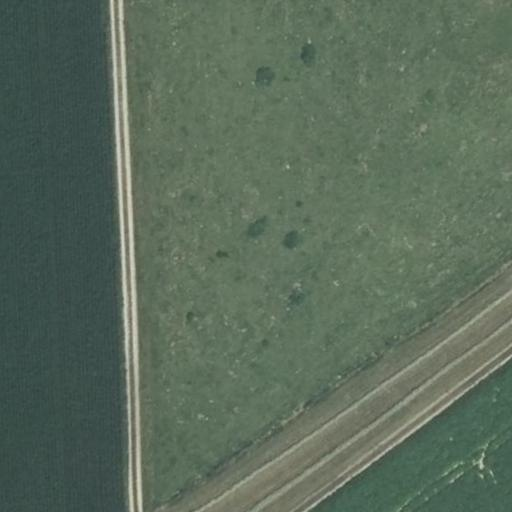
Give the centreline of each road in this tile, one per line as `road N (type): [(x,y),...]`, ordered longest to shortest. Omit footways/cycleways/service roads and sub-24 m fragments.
road 1 (track): [(139,511),(118,0)]
road 2 (track): [(275,511),(511,334)]
